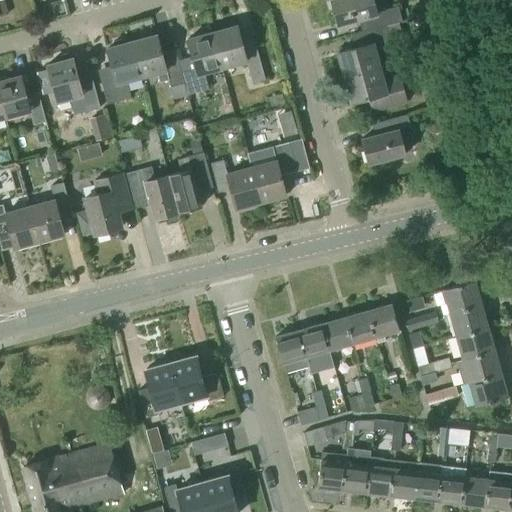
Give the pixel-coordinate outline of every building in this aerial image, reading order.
[(374,0),(331,0),(338,26),(367,18),(370,29),(370,30),(386,26),(403,21),(399,8),(378,14),(374,0)] [(370,30),(370,29),(359,32),(362,46),(338,52),(345,77),(380,68),(377,56),(393,52),(386,26),(370,30)] [(237,27),(211,34),(221,69),(246,61),(252,83),(265,79),(256,46),(243,50),(237,27)] [(193,64),(180,67),(179,67),(184,84),(188,95),(208,89),(204,73),(221,69),(211,34),(187,40),(193,64)] [(156,36),(132,42),(141,77),(166,70),(170,88),(184,84),(179,67),(180,67),(177,56),(163,60),(156,36)] [(106,49),(111,66),(113,73),(99,77),(107,105),(130,98),(125,81),(141,77),(132,42),(123,45),(122,40),(113,42),(114,47),(106,49)] [(100,109),(92,81),(79,84),(72,59),(70,60),(69,56),(65,55),(61,56),(58,59),(59,63),(46,66),(48,71),(43,72),(40,76),(40,80),(42,87),(45,90),(49,91),(53,90),(57,103),(69,100),(73,116),(100,109)] [(380,68),(345,77),(352,103),(376,97),(380,109),(407,102),(400,77),(383,81),(380,68)] [(20,77),(0,82),(0,100),(5,119),(30,113),(33,126),(45,122),(39,99),(27,102),(20,77)] [(426,103),(435,106),(442,99),(439,89),(430,87),(423,94),(426,103)] [(383,133),(361,139),(367,164),(405,154),(399,129),(410,126),(407,115),(380,122),(383,133)] [(200,139),(190,142),(194,155),(203,152),(200,139)] [(251,168),(261,202),(286,195),(279,171),(306,164),(299,140),(263,150),(267,164),(251,168)] [(168,176),(178,212),(201,206),(195,183),(210,179),(203,153),(174,161),(177,173),(168,176)] [(261,202),(251,168),(227,174),(223,161),(211,164),(217,188),(229,185),(236,209),(261,202)] [(178,212),(168,176),(154,179),(151,167),(126,174),(133,200),(148,196),(154,218),(178,212)] [(115,202),(116,202),(128,199),(121,174),(94,181),(98,195),(84,198),(88,211),(77,214),(83,235),(94,232),(94,235),(121,228),(115,202)] [(55,201),(30,208),(39,242),(64,236),(57,211),(70,208),(63,184),(51,187),(55,201)] [(39,242),(30,208),(5,214),(3,206),(0,206),(0,232),(9,231),(14,249),(39,242)] [(442,315),(480,304),(474,281),(442,290),(447,304),(440,306),(442,315)] [(403,313),(411,310),(409,303),(401,305),(403,313)] [(487,327),(480,304),(442,315),(446,327),(452,325),(456,336),(487,327)] [(367,313),(374,339),(397,332),(390,306),(367,313)] [(421,322),(422,327),(438,323),(435,312),(416,317),(417,323),(421,322)] [(367,313),(344,319),(351,345),(374,339),(367,313)] [(417,323),(416,317),(404,321),(407,332),(422,327),(421,322),(417,323)] [(351,345),(344,319),(321,325),(328,351),(351,345)] [(328,351),(321,325),(298,331),(306,358),(328,351)] [(494,350),(487,327),(456,336),(462,359),(494,350)] [(306,358),(298,331),(275,338),(282,364),(306,358)] [(419,333),(408,336),(412,349),(422,346),(419,333)] [(494,350),(462,359),(455,361),(462,385),(469,382),(500,373),(494,350)] [(179,402),(204,395),(197,370),(193,356),(168,363),(179,402)] [(433,368),(435,373),(450,368),(448,358),(429,364),(430,369),(433,368)] [(153,409),(179,402),(168,363),(142,370),(146,384),(153,409)] [(430,369),(429,364),(416,368),(419,378),(421,387),(438,382),(435,373),(433,368),(430,369)] [(204,395),(205,400),(217,397),(209,366),(197,370),(204,395)] [(396,379),(393,372),(385,374),(387,382),(396,379)] [(500,373),(469,382),(476,406),(507,397),(500,373)] [(366,395),(371,393),(366,378),(357,380),(361,393),(366,392),(366,395)] [(153,409),(146,384),(134,387),(143,418),(155,415),(153,409)] [(393,399),(401,397),(398,385),(390,388),(393,399)] [(444,400),(451,398),(457,396),(455,387),(455,386),(441,390),(444,400)] [(320,409),(324,407),(319,391),(311,393),(315,407),(319,406),(320,409)] [(428,405),(443,400),(440,391),(425,395),(428,405)] [(366,392),(361,393),(361,394),(347,398),(351,411),(374,405),(371,393),(366,395),(366,392)] [(319,406),(315,407),(315,408),(297,413),(300,426),(318,421),(327,418),(324,407),(320,409),(319,406)] [(347,440),(352,440),(354,422),(345,421),(343,436),(348,437),(347,440)] [(395,441),(400,441),(402,423),(393,422),(391,437),(396,437),(395,441)] [(441,427),(439,442),(444,443),(443,446),(448,446),(450,429),(441,427)] [(323,428),(303,433),(306,447),(326,441),(323,428)] [(496,447),(503,448),(504,435),(488,433),(487,446),(491,447),(490,450),(496,451),(496,447)] [(348,437),(343,436),(342,449),(350,450),(352,440),(347,440),(348,437)] [(396,437),(391,437),(390,449),(399,451),(400,441),(395,441),(396,437)] [(202,439),(191,442),(194,453),(205,450),(202,439)] [(444,443),(439,442),(437,455),(447,456),(448,446),(443,446),(444,443)] [(46,461),(23,468),(35,511),(56,511),(60,511),(59,510),(121,493),(108,445),(46,462),(46,461)] [(494,462),(496,451),(490,450),(491,447),(487,446),(485,461),(494,462)] [(342,491),(344,463),(345,455),(321,453),(317,488),(342,491)] [(369,466),(365,493),(389,496),(393,469),(394,461),(369,458),(368,466),(369,466)] [(393,469),(389,496),(413,499),(417,463),(394,461),(393,469)] [(368,466),(344,463),(342,491),(365,493),(369,466),(368,466)] [(441,466),(417,463),(413,499),(437,502),(441,466)] [(226,475),(233,500),(245,497),(236,466),(225,469),(226,475)] [(465,469),(441,466),(437,502),(461,504),(464,477),(465,469)] [(511,474),(489,471),(488,480),(485,507),(509,510),(511,485),(511,474)] [(209,511),(236,511),(233,500),(226,475),(201,482),(209,511)] [(464,477),(461,504),(485,507),(488,480),(464,477)] [(209,511),(201,482),(176,489),(181,511),(209,511)] [(174,483),(162,486),(168,507),(169,511),(181,511),(176,489),(174,483)]
